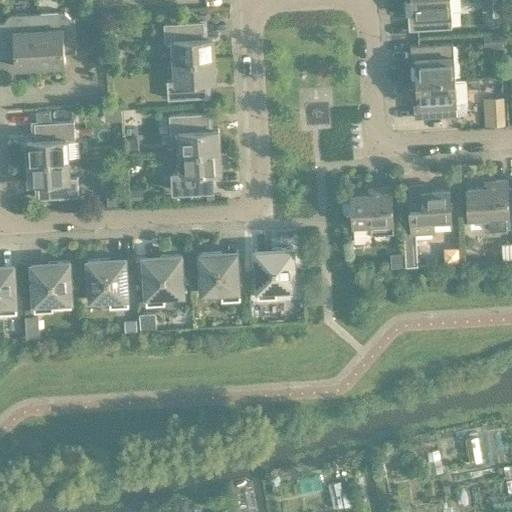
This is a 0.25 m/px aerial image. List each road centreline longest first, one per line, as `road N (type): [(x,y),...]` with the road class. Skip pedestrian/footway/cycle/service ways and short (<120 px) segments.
road 1 (residential): [(323,0),(250,3),(260,212),(0,228)]
road 2 (residential): [(511,145),(380,154),(368,0)]
